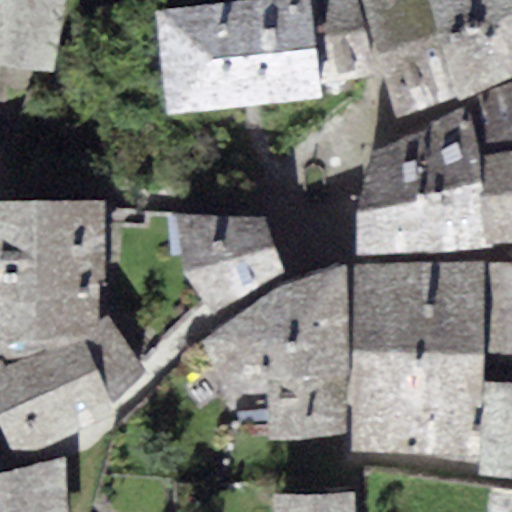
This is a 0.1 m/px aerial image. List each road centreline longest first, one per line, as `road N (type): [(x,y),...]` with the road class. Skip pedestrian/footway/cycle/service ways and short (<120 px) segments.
road 1 (residential): [(0,189),(98,182),(275,196),(288,276)]
road 2 (residential): [(288,276),(196,321),(114,423),(62,451),(0,468)]
road 3 (residential): [(393,128),(363,130),(335,144),(347,262)]
road 4 (residential): [(511,253),(347,262)]
road 5 (residential): [(393,128),(358,0)]
road 6 (residential): [(511,81),(393,128)]
